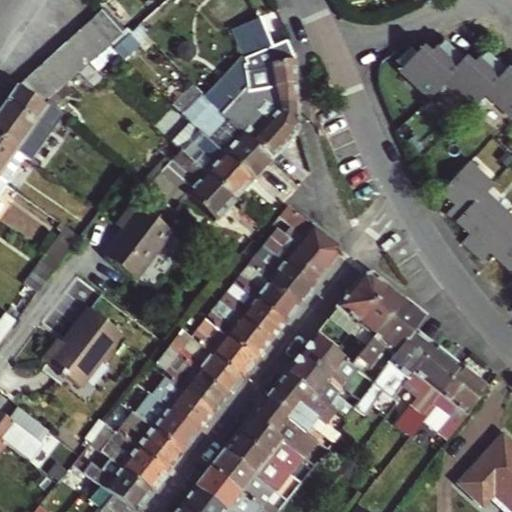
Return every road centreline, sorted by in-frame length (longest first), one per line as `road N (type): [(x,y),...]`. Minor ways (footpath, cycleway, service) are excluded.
road 1 (residential): [(158,511),(402,206)]
road 2 (residential): [(511,345),(451,278),(402,206)]
road 3 (residential): [(402,206),(332,49)]
road 4 (residential): [(332,49),(487,0)]
